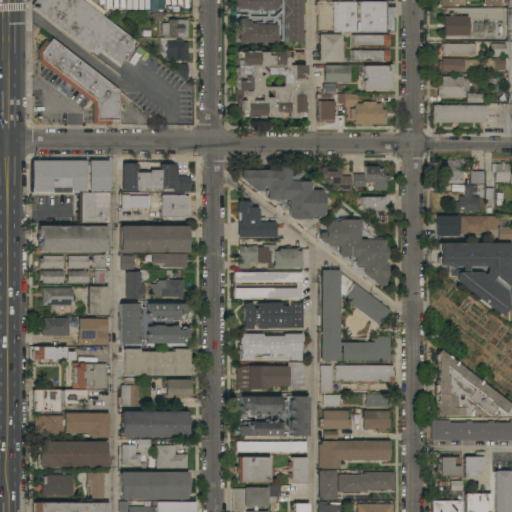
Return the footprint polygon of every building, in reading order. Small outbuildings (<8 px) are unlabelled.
[(31,6),(35,0),(80,0),(136,43),(120,64),(100,48),(95,55),(31,6)] [(148,0),(148,10),(162,11),(162,0),(148,0)] [(276,0),(276,7),(272,11),(265,11),(264,12),(261,12),(260,10),(254,10),(253,11),(249,11),(249,10),(245,10),(234,9),(234,7),(233,7),(233,2),(235,2),(235,0),(276,0)] [(281,42),(281,0),(301,0),(301,2),(299,2),(299,9),(301,9),(301,16),(299,16),(299,30),(301,30),(301,38),(300,38),(300,42),(281,42)] [(385,33),(332,33),(332,2),(385,2),(385,33)] [(443,17),(443,13),(453,13),(453,15),(460,15),(460,17),(467,17),(467,36),(442,36),(442,17),(443,17)] [(244,19),(244,21),(248,21),(248,24),(254,24),(253,25),(275,25),(275,43),(237,43),(237,42),(235,42),(235,35),(234,35),(234,23),(238,19),(244,19)] [(187,38),(181,38),(181,37),(167,37),(167,35),(161,35),(161,24),(167,23),(167,20),(187,20),(187,38)] [(341,34),(340,41),(342,41),(342,45),(341,45),(341,62),(318,62),(318,34),(341,34)] [(389,35),(389,46),(360,46),(360,47),(357,47),(357,46),(351,46),(351,35),(389,35)] [(118,90),(118,97),(120,97),(120,105),(119,105),(119,111),(117,111),(117,120),(110,120),(110,124),(91,124),(92,103),(38,61),(36,50),(44,40),(48,43),(51,39),(118,90)] [(187,61),(166,61),(166,42),(175,42),(175,40),(182,39),(182,43),(187,43),(187,61)] [(467,55),(467,56),(464,56),(464,55),(442,55),(442,44),(445,44),(445,43),(448,43),(448,44),(468,44),(468,43),(471,43),(471,44),(474,44),(474,55),(467,55)] [(504,44),(504,57),(490,57),(490,44),(504,44)] [(388,50),(388,61),(351,61),(351,50),(388,50)] [(285,118),(285,117),(261,117),(261,119),(255,119),(255,117),(241,117),(241,112),(239,112),(239,109),(237,109),(236,102),(234,102),(234,90),(236,90),(236,82),(234,82),(234,68),(235,68),(235,52),(249,52),(249,51),(256,51),(256,52),(280,52),(280,51),(292,51),(292,53),(303,53),(303,87),(302,87),(302,96),(304,96),(304,102),(302,102),(302,117),(296,117),(296,118),(285,118)] [(493,70),(493,58),(504,58),(504,70),(493,70)] [(477,72),(463,71),(463,72),(441,72),(441,69),(438,69),(438,61),(441,61),(441,59),(463,59),(463,60),(478,60),(477,72)] [(173,65),(187,65),(187,82),(173,71),(173,65)] [(349,66),(349,83),(324,83),(324,65),(349,66)] [(363,81),(365,81),(365,75),(362,75),(362,66),(387,66),(387,65),(391,65),(391,73),(392,73),(392,83),(391,83),(391,91),(387,91),(387,89),(363,90),(363,81)] [(437,97),(437,83),(440,83),(441,77),(454,77),(454,74),(470,74),(470,81),(468,81),(468,91),(464,91),(464,97),(437,97)] [(336,84),(336,93),(322,94),(322,84),(336,84)] [(318,102),(326,102),(326,99),(332,99),(332,102),(334,102),(334,103),(337,103),(337,94),(343,94),(343,106),(338,106),(334,106),(334,108),(333,108),(333,123),(325,123),(325,120),(318,120),(318,102)] [(482,94),(482,103),(466,103),(466,94),(482,94)] [(371,125),(371,126),(360,126),(360,125),(354,125),(354,120),(349,120),(349,109),(353,109),(353,106),(344,106),(344,95),(356,95),(356,104),(361,104),(361,102),(375,102),(375,104),(380,104),(380,110),(385,110),(385,125),(371,125)] [(431,123),(431,106),(487,106),(487,114),(483,114),(483,123),(431,123)] [(440,184),(440,161),(453,161),(453,159),(461,159),(461,184),(440,184)] [(31,161),(84,161),(85,192),(31,193),(31,161)] [(108,161),(108,191),(88,191),(88,161),(108,161)] [(494,181),(494,189),(493,189),(493,206),(485,206),(485,188),(487,188),(487,173),(490,173),(490,166),(494,166),(494,164),(499,164),(499,162),(503,162),(503,164),(508,164),(508,182),(494,181)] [(121,164),(136,164),(136,173),(138,173),(138,171),(146,171),(146,173),(149,173),(149,170),(159,170),(159,164),(173,164),(173,168),(176,168),(176,177),(190,177),(189,192),(173,192),(173,190),(171,190),(171,189),(139,189),(139,191),(136,191),(136,192),(121,192),(121,164)] [(274,170),(274,171),(277,171),(277,167),(289,167),(289,182),(308,182),(310,183),(310,186),(311,186),(311,191),(319,190),(323,194),(323,213),(320,217),(319,217),(319,218),(317,218),(317,219),(310,219),(310,221),(303,221),(303,219),(291,219),(287,217),(287,207),(285,207),(285,202),(287,202),(287,200),(266,200),(266,199),(264,199),(264,191),(266,191),(266,187),(262,187),(262,191),(255,191),(252,189),(252,187),(248,187),(239,180),(239,178),(239,171),(274,170)] [(350,190),(336,190),(336,184),(325,184),(325,182),(323,182),(323,181),(319,181),(319,174),(315,174),(315,169),(319,169),(319,168),(331,168),(331,167),(336,167),(336,168),(339,168),(339,177),(350,176),(350,190)] [(373,190),(373,183),(364,182),(364,187),(352,187),(352,174),(363,174),(363,167),(376,167),(376,169),(379,169),(379,170),(382,170),(382,176),(388,176),(388,181),(385,181),(385,190),(373,190)] [(482,171),(483,184),(464,184),(463,179),(469,179),(469,172),(482,171)] [(464,212),(464,213),(461,213),(461,211),(454,211),(454,202),(458,202),(458,197),(464,197),(464,193),(463,193),(463,186),(475,186),(475,193),(471,193),(471,197),(479,197),(479,212),(464,212)] [(107,224),(76,224),(76,193),(107,193),(107,224)] [(121,196),(128,195),(128,197),(148,197),(148,208),(141,208),(141,210),(136,210),(136,209),(128,209),(128,210),(121,210),(121,196)] [(184,196),(184,197),(187,197),(187,216),(184,216),(184,218),(160,218),(160,196),(184,196)] [(383,198),(383,209),(385,209),(385,222),(382,222),(382,224),(378,224),(378,222),(375,222),(375,218),(369,218),(369,212),(362,212),(362,205),(360,205),(360,198),(383,198)] [(237,237),(237,222),(238,222),(238,213),(236,213),(236,202),(248,202),(249,201),(258,207),(257,209),(258,210),(258,219),(264,219),(264,222),(275,223),(274,237),(237,237)] [(457,216),(457,236),(435,236),(435,216),(457,216)] [(496,217),(496,230),(487,230),(487,233),(469,233),(469,234),(460,234),(460,216),(496,217)] [(384,240),(384,248),(385,248),(385,285),(383,285),(383,286),(377,286),(372,283),(372,279),(368,279),(362,275),(362,268),(361,268),(361,266),(354,266),(354,258),(340,257),(336,255),(336,252),(337,252),(337,247),(326,247),(326,243),(322,243),(317,240),(317,235),(319,233),(324,233),(324,227),(327,222),(329,222),(329,221),(332,221),(332,222),(337,222),(337,220),(357,220),(359,221),(359,225),(358,225),(358,240),(384,240)] [(137,227),(137,224),(145,224),(145,226),(186,226),(186,228),(188,228),(188,251),(186,251),(186,253),(119,253),(119,227),(137,227)] [(105,226),(105,236),(107,236),(107,241),(105,241),(105,252),(38,252),(38,255),(34,255),(34,248),(38,248),(38,245),(37,245),(37,226),(105,226)] [(511,228),(511,241),(498,241),(498,228),(511,228)] [(508,243),(508,307),(501,316),(497,313),(496,314),(489,308),(489,309),(476,299),(477,299),(455,282),(455,276),(448,276),(448,270),(443,271),(441,269),(441,266),(438,266),(438,265),(437,265),(437,258),(438,258),(438,256),(439,256),(439,251),(437,251),(437,244),(438,244),(438,243),(508,243)] [(238,268),(238,246),(256,246),(256,247),(262,247),(262,245),(276,245),(276,251),(278,251),(278,249),(308,249),(308,268),(273,268),(273,267),(270,267),(270,263),(250,263),(250,261),(249,261),(249,268),(238,268)] [(162,268),(163,264),(152,264),(152,254),(186,254),(185,268),(162,268)] [(62,256),(62,268),(38,269),(38,259),(42,259),(42,257),(62,256)] [(87,256),(87,268),(67,268),(67,256),(87,256)] [(104,268),(94,268),(91,268),(91,256),(104,256),(104,268)] [(133,256),(133,270),(119,270),(119,256),(133,256)] [(62,271),(62,284),(41,283),(42,281),(38,281),(38,271),(62,271)] [(87,271),(87,283),(67,283),(67,271),(87,271)] [(320,271),(338,271),(389,311),(378,326),(342,298),(343,296),(342,295),(337,295),(338,343),(370,343),(370,337),(388,337),(388,361),(340,362),(340,361),(338,361),(320,361),(320,271)] [(103,284),(94,284),(94,283),(92,283),(92,272),(103,272),(103,284)] [(124,272),(139,272),(139,285),(142,285),(142,299),(124,299),(124,272)] [(301,273),(301,299),(233,299),(233,288),(296,289),(296,283),(233,282),(233,272),(301,273)] [(182,297),(150,297),(150,285),(156,285),(156,283),(157,283),(157,281),(164,281),(164,280),(182,280),(182,297)] [(87,287),(106,287),(106,316),(87,315),(87,287)] [(71,289),(71,303),(72,303),(72,306),(71,306),(71,312),(79,312),(79,317),(50,316),(50,306),(41,306),(41,288),(71,289)] [(119,304),(136,304),(136,310),(137,310),(137,319),(136,319),(136,330),(137,330),(137,339),(136,339),(136,344),(119,344),(119,304)] [(146,304),(186,304),(186,318),(176,318),(176,319),(171,319),(171,318),(163,318),(163,319),(161,321),(159,321),(159,318),(154,318),(154,321),(152,321),(150,319),(150,318),(146,318),(146,304)] [(286,329),(242,329),(242,304),(286,305),(286,329)] [(303,304),(303,330),(289,330),(289,304),(303,304)] [(67,318),(67,336),(40,336),(40,325),(41,325),(41,319),(67,318)] [(77,319),(106,319),(107,345),(93,345),(93,339),(77,339),(77,319)] [(146,327),(151,327),(151,325),(162,325),(162,327),(171,327),(171,325),(176,325),(176,330),(179,330),(179,325),(186,325),(186,344),(146,344),(146,327)] [(262,334),(262,336),(283,336),(282,334),(299,334),(299,337),(302,337),(302,342),(299,342),(299,347),(301,347),(301,354),(300,354),(300,361),(289,361),(289,357),(285,357),(281,357),(281,354),(274,354),(274,355),(271,355),(271,354),(267,354),(267,355),(262,355),(262,354),(252,354),(252,360),(240,360),(240,344),(239,345),(239,339),(240,339),(240,334),(262,334)] [(73,360),(63,360),(63,362),(61,362),(61,360),(57,360),(57,362),(49,363),(49,360),(32,361),(32,359),(30,359),(30,351),(32,351),(31,347),(35,347),(35,348),(65,347),(65,352),(73,352),(73,360)] [(123,376),(123,350),(139,350),(139,352),(172,352),(172,350),(188,350),(189,376),(123,376)] [(511,407),(511,415),(495,416),(495,415),(491,416),(489,414),(487,417),(472,404),(470,407),(470,416),(435,416),(435,409),(436,409),(436,407),(435,407),(435,406),(433,406),(433,386),(435,386),(435,380),(436,380),(436,376),(435,376),(435,373),(436,373),(436,364),(434,364),(434,357),(433,356),(438,350),(511,407)] [(261,362),(261,367),(287,367),(287,387),(269,387),(269,391),(238,391),(238,367),(243,367),(243,362),(261,362)] [(290,391),(290,362),(303,362),(303,391),(290,391)] [(352,366),(352,364),(356,364),(356,366),(361,366),(361,365),(365,365),(365,366),(381,366),(381,363),(392,363),(392,378),(393,378),(393,382),(392,382),(370,382),(370,383),(364,383),(364,382),(359,382),(359,383),(356,383),(356,382),(341,382),(341,383),(338,383),(338,382),(334,382),(334,366),(352,366)] [(92,364),(92,378),(95,378),(95,375),(102,375),(102,378),(103,378),(103,388),(102,388),(72,388),(71,365),(92,364)] [(330,394),(319,394),(319,366),(330,366),(330,394)] [(120,386),(123,386),(123,378),(134,378),(134,386),(139,386),(139,406),(120,406),(120,386)] [(189,380),(189,398),(164,398),(165,380),(189,380)] [(32,391),(85,390),(85,401),(76,401),(76,403),(58,404),(58,411),(32,411),(32,391)] [(341,395),(341,400),(338,400),(338,406),(322,406),(322,395),(341,395)] [(388,395),(388,407),(364,407),(365,401),(365,395),(388,395)] [(279,397),(279,414),(274,414),(274,416),(265,416),(265,414),(254,414),(254,415),(249,416),(249,411),(239,411),(239,397),(279,397)] [(306,436),(290,436),(290,430),(288,430),(288,423),(290,423),(290,411),(288,411),(288,403),(290,403),(290,397),(307,397),(306,436)] [(346,411),(346,420),(350,420),(350,430),(321,429),(321,427),(318,427),(318,419),(321,419),(318,419),(318,413),(321,413),(321,411),(346,411)] [(388,411),(388,429),(384,429),(384,432),(376,432),(376,429),(362,429),(362,411),(388,411)] [(185,412),(189,412),(189,418),(188,418),(188,424),(186,424),(186,438),(120,438),(120,436),(119,436),(119,433),(120,433),(120,422),(119,422),(119,417),(120,417),(120,412),(185,412)] [(107,438),(88,438),(88,437),(87,437),(87,434),(62,434),(62,435),(33,435),(33,416),(63,417),(63,413),(107,414),(107,438)] [(280,436),(239,436),(239,423),(262,423),(262,422),(264,420),(266,420),(266,423),(272,423),(272,420),(275,420),(276,421),(276,423),(280,422),(280,436)] [(511,441),(430,441),(430,420),(449,420),(449,423),(465,423),(465,421),(470,421),(470,423),(487,423),(487,421),(492,421),(492,423),(508,423),(508,420),(511,420),(511,441)] [(149,451),(136,451),(136,439),(149,439),(149,451)] [(234,453),(234,442),(301,442),(301,441),(305,441),(305,452),(234,453)] [(317,445),(320,445),(320,441),(388,441),(388,461),(338,461),(338,469),(320,469),(320,468),(317,468),(317,445)] [(37,467),(37,462),(36,462),(36,442),(104,442),(104,455),(107,455),(107,461),(104,461),(104,467),(37,467)] [(135,445),(135,455),(139,455),(139,466),(129,466),(129,470),(121,470),(121,466),(121,445),(135,445)] [(155,469),(155,446),(174,446),(174,455),(186,455),(186,469),(155,469)] [(475,457),(475,452),(485,452),(485,460),(482,460),(482,472),(474,472),(474,478),(463,478),(462,458),(475,457)] [(268,468),(272,468),(272,473),(269,473),(269,482),(236,482),(236,473),(233,473),(233,467),(236,467),(236,458),(268,458),(268,468)] [(306,483),(290,484),(290,479),(287,479),(287,474),(290,474),(290,468),(287,468),(287,463),(290,463),(290,458),(306,458),(306,483)] [(439,476),(439,458),(458,458),(458,476),(439,476)] [(334,470),(335,477),(336,477),(336,499),(318,499),(317,471),(334,470)] [(494,511),(494,471),(496,471),(511,471),(511,472),(511,511),(494,511)] [(186,472),(186,477),(188,477),(188,486),(186,486),(186,491),(187,491),(187,494),(186,494),(186,499),(120,499),(120,495),(119,495),(119,472),(186,472)] [(393,472),(393,490),(366,490),(366,492),(365,492),(365,493),(362,493),(362,492),(341,492),(341,493),(338,493),(338,492),(337,492),(337,475),(364,475),(364,472),(393,472)] [(102,498),(83,498),(83,495),(85,495),(85,485),(85,473),(102,473),(102,498)] [(71,475),(71,477),(72,477),(72,491),(71,491),(71,497),(41,496),(41,482),(42,482),(42,476),(45,477),(45,475),(71,475)] [(268,486),(279,486),(279,497),(275,497),(276,503),(268,504),(268,486)] [(232,494),(230,494),(230,490),(232,490),(232,489),(243,489),(243,488),(266,488),(266,507),(245,506),(245,511),(232,511),(232,494)] [(490,511),(464,511),(464,494),(490,494),(490,511)] [(151,501),(151,511),(128,511),(128,501),(151,501)] [(462,511),(430,511),(430,501),(462,501),(462,511)] [(195,502),(195,511),(156,511),(156,502),(195,502)] [(319,505),(319,502),(326,502),(326,505),(329,505),(329,502),(339,502),(339,511),(318,511),(318,505),(319,505)] [(33,511),(33,503),(107,503),(107,511),(33,511)]
